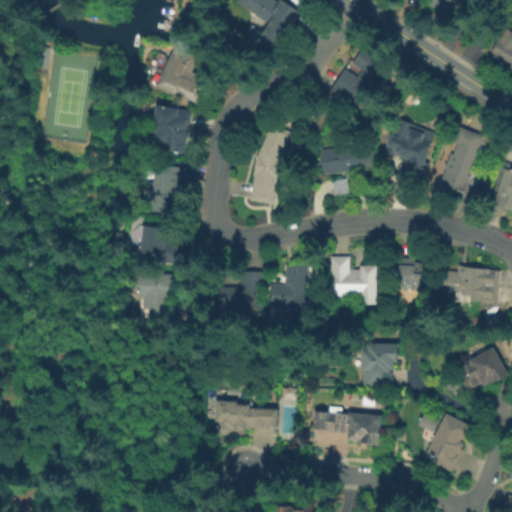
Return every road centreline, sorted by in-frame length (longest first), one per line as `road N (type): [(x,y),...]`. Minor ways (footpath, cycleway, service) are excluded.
road 1 (residential): [(352,1),(313,65),(251,96),(229,120),(215,209),(220,227),(245,240),(368,218),(404,220),(511,250)]
road 2 (residential): [(471,511),(409,480),(245,471)]
road 3 (tertiary): [(350,0),(511,108)]
